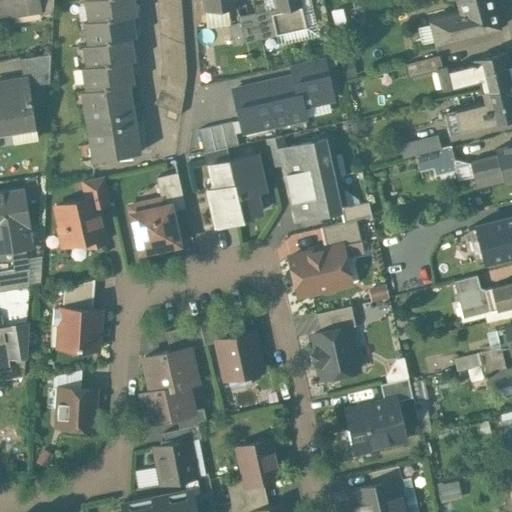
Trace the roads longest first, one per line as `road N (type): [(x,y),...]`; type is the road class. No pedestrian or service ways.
road 1 (residential): [(32,495),(112,475),(129,292),(208,274)]
road 2 (residential): [(208,274),(266,260),(322,511)]
road 3 (residential): [(182,154),(208,274)]
